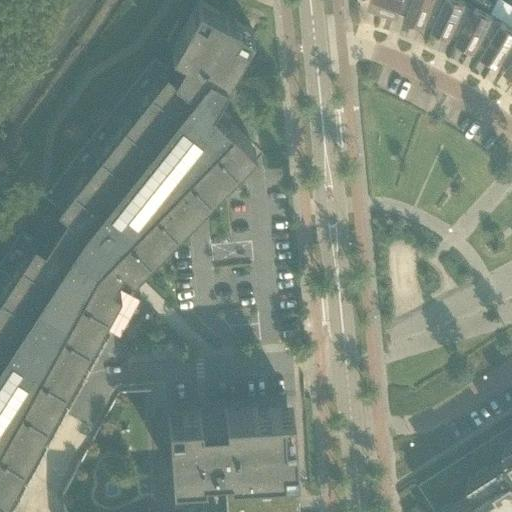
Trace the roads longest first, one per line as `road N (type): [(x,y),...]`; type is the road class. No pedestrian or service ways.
road 1 (residential): [(350,432),(314,52)]
road 2 (residential): [(511,131),(430,79),(370,53),(314,52)]
road 3 (residential): [(350,432),(423,428),(511,369)]
